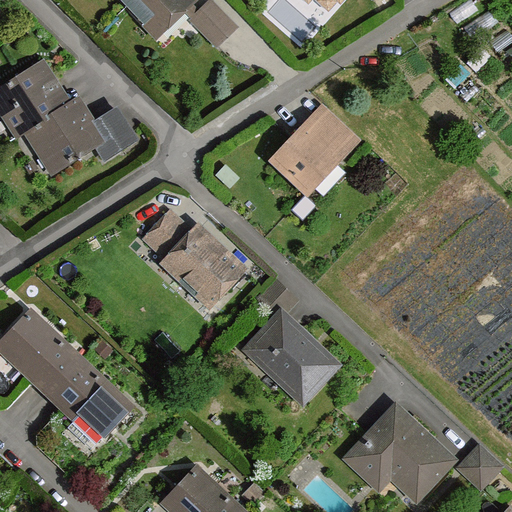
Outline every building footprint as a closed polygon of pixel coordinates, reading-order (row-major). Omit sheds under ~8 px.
[(191,3),(188,0),(134,0),(132,3),(159,32),(184,10),(191,3)] [(317,0),(328,11),(338,0),(317,0)] [(218,45),(236,28),(212,3),(194,20),(218,45)] [(0,108),(18,137),(28,132),(70,105),(54,79),(43,63),(0,90),(0,108)] [(79,100),(70,105),(28,132),(54,174),(98,146),(106,159),(136,140),(132,132),(117,111),(95,125),(79,100)] [(324,105),(303,127),(341,162),(362,140),(357,136),(340,155),(325,141),(342,123),(324,105)] [(342,123),(325,141),(340,155),(357,136),(342,123)] [(294,142),(272,165),(305,195),(327,173),(329,175),(341,162),(303,127),(291,140),(294,142)] [(172,257),(194,234),(171,214),(150,236),(172,257)] [(199,229),(194,234),(172,257),(168,263),(212,304),(243,270),(199,229)] [(283,316),(285,317),(299,301),(276,279),(255,301),(278,321),(283,316)] [(31,312),(5,341),(27,364),(22,370),(33,379),(50,394),(82,360),(31,312)] [(278,321),(252,350),(304,399),(336,366),(314,345),(299,331),(285,317),(283,316),(278,321)] [(302,327),(299,331),(314,345),(318,341),(302,327)] [(132,407),(82,360),(50,394),(67,410),(77,420),(81,414),(105,437),(132,407)] [(371,438),(351,459),(392,495),(398,487),(387,477),(391,473),(417,496),(452,460),(398,409),(371,438)] [(481,446),(460,468),(482,488),(502,466),(481,446)] [(243,511),(197,469),(169,497),(185,511),(243,511)]
